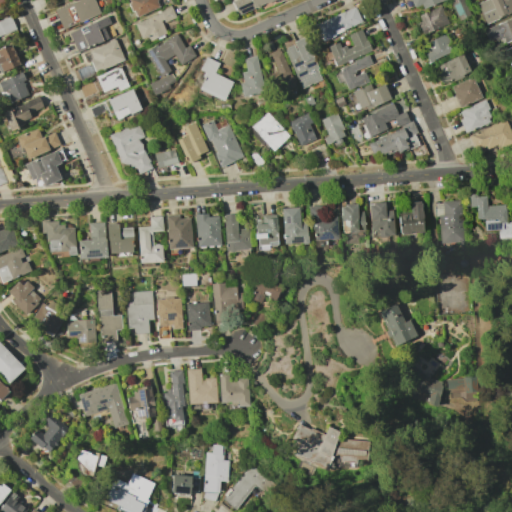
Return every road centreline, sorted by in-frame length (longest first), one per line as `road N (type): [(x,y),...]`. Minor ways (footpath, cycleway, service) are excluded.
road 1 (residential): [(112,197),(511,169)]
road 2 (residential): [(0,443),(58,378),(136,356),(234,348)]
road 3 (residential): [(26,0),(112,197)]
road 4 (residential): [(379,0),(455,173)]
road 5 (residential): [(200,0),(221,31),(238,37),(324,0)]
